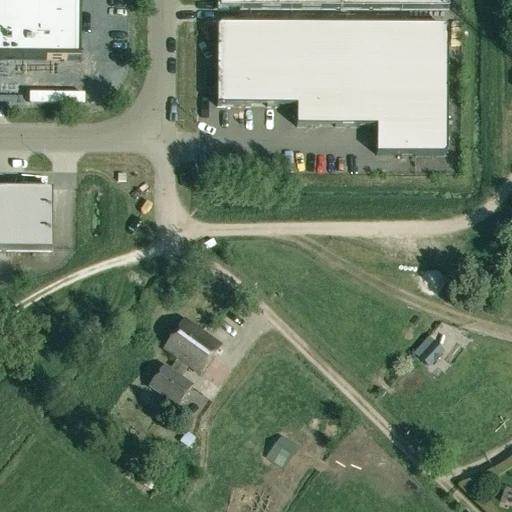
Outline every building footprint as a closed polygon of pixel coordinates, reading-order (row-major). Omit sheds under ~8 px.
[(81,0),(0,0),(0,57),(81,59),(81,0)] [(228,8),(228,12),(239,12),(239,9),(448,11),(448,0),(216,0),(217,2),(221,2),(228,8)] [(376,128),(376,155),(443,156),(446,154),(447,151),(448,30),(446,27),(443,26),(222,26),(218,27),(217,30),(217,107),(296,107),(296,127),(376,128)] [(0,250),(51,251),(52,190),(0,189),(0,250)] [(177,407),(192,386),(180,378),(188,367),(199,375),(220,346),(185,320),(164,349),(178,359),(170,370),(163,366),(149,387),(177,407)] [(443,353),(433,345),(419,361),(430,369),(443,353)]
